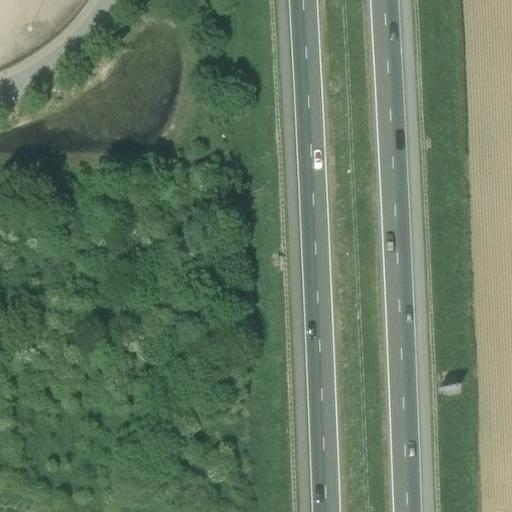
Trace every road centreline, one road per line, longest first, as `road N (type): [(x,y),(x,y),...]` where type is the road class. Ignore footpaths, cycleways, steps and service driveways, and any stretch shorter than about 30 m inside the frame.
road 1 (motorway): [(300,0),(325,511)]
road 2 (motorway): [(406,511),(382,0)]
road 3 (unclassified): [(0,95),(21,92),(100,0)]
